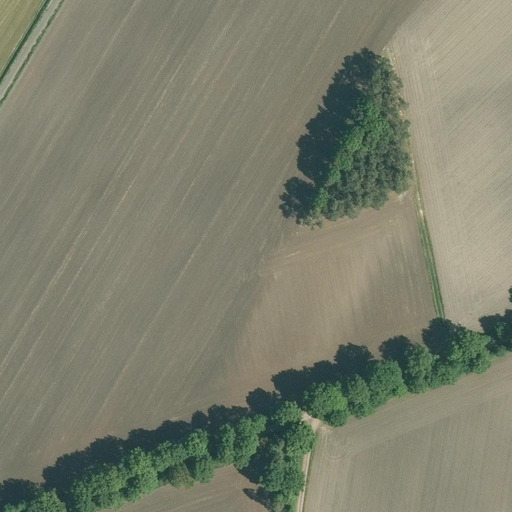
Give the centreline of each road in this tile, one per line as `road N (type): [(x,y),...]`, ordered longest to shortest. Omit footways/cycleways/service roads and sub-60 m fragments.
road 1 (track): [(314,415),(60,511)]
road 2 (track): [(511,337),(314,415)]
